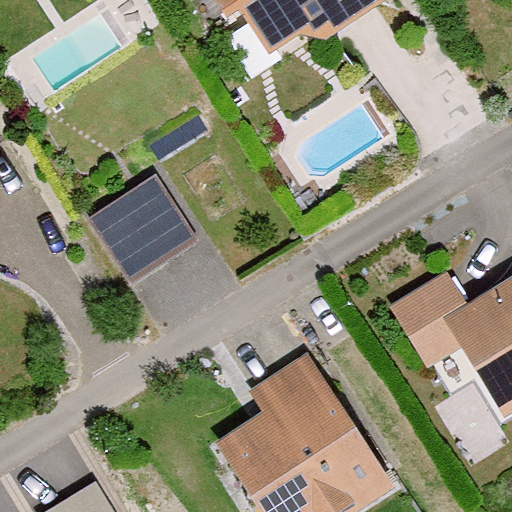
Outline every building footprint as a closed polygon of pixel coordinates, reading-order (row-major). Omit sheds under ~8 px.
[(217,0),(228,17),(250,5),(286,65),(392,2),(390,0),(217,0)] [(132,272),(198,231),(159,169),(93,210),(132,272)] [(511,289),(477,312),(452,273),(395,309),(436,374),(468,354),(511,422),(511,421),(511,289)] [(269,511),(365,511),(399,490),(313,357),(256,395),(269,414),(225,442),(269,511)] [(123,511),(103,474),(40,507),(42,511),(123,511)]
